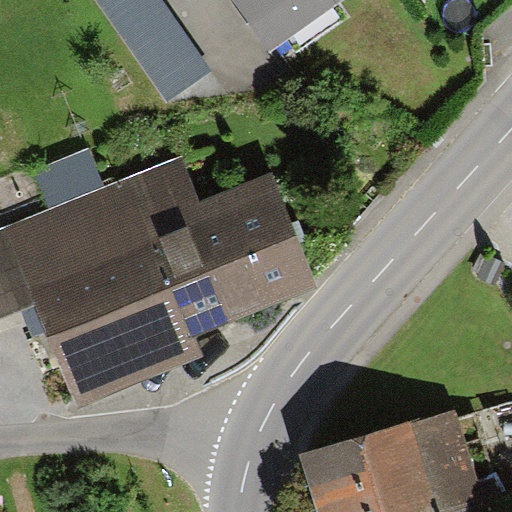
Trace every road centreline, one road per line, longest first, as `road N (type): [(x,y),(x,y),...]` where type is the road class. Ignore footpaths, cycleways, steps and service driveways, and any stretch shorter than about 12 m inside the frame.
road 1 (tertiary): [(254,436),(310,351),(511,129)]
road 2 (residential): [(0,439),(254,436)]
